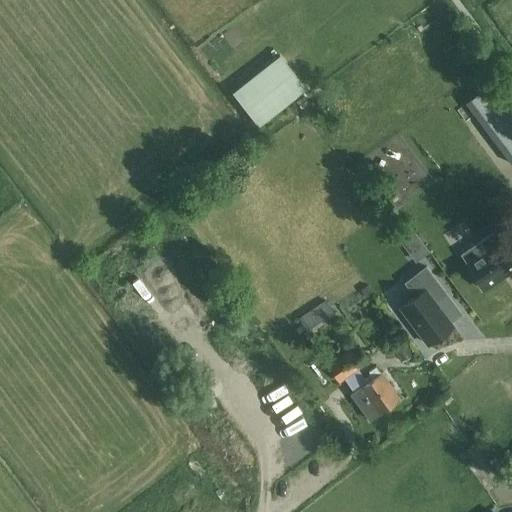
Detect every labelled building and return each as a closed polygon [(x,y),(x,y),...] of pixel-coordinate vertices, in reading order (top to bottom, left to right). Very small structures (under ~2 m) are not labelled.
[(241,50),(215,67),(224,81),(250,63),(241,50)] [(280,54),(232,92),(258,125),(306,88),(280,54)] [(465,103),(511,165),(511,164),(511,113),(490,84),(465,103)] [(401,211),(390,197),(376,207),(387,222),(401,211)] [(417,235),(407,222),(394,232),(404,245),(417,235)] [(473,245),(459,254),(483,290),(511,270),(511,249),(498,229),(473,245)] [(428,347),(453,327),(435,305),(446,296),(424,268),(403,285),(414,298),(399,310),(428,347)] [(326,299),(299,318),(312,336),(339,318),(326,299)] [(388,327),(379,344),(391,351),(401,334),(388,327)] [(394,347),(401,361),(413,355),(405,341),(394,347)] [(357,370),(369,362),(357,344),(327,366),(339,383),(345,379),(357,370)] [(380,414),(380,413),(400,399),(382,373),(377,366),(369,372),(371,374),(364,379),(357,370),(345,379),(354,391),(350,394),(369,422),(380,414)]
